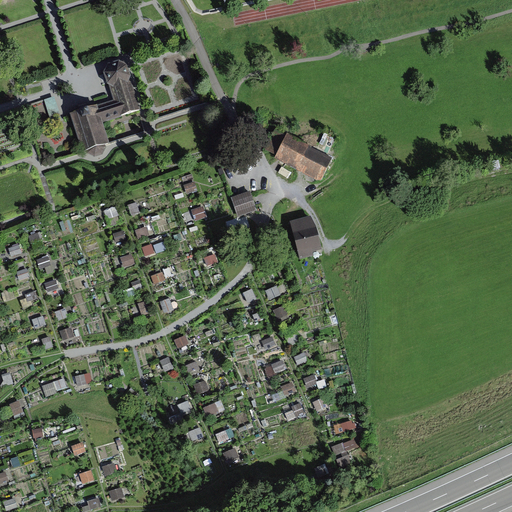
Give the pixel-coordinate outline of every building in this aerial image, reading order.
[(66,117),(80,163),(104,155),(97,131),(116,125),(134,119),(123,91),(126,84),(122,72),(113,69),(103,72),(99,80),(103,90),(109,93),(114,111),(85,120),(82,111),(66,117)] [(329,157),(280,135),(269,159),(318,181),(329,157)] [(247,194),(231,200),(237,218),(249,214),(250,219),(255,217),(247,194)] [(196,221),(208,217),(204,206),(193,209),(196,221)] [(308,217),(285,224),(299,261),(308,260),(307,255),(322,251),(314,227),(308,217)] [(136,229),(140,239),(151,235),(148,225),(136,229)] [(123,258),(126,267),(136,263),(132,254),(123,258)] [(152,276),(156,284),(168,278),(164,270),(152,276)] [(58,281),(47,284),(49,290),(59,288),(58,281)] [(271,299),(288,292),(284,283),(267,290),(271,299)] [(245,291),(248,302),(257,299),(254,289),(245,291)] [(170,298),(162,301),(166,312),(175,309),(170,298)] [(151,313),(149,303),(141,304),(142,314),(151,313)] [(279,319),(291,315),(287,305),(275,309),(279,319)] [(74,337),(72,328),(62,330),(64,339),(74,337)] [(180,348),(190,344),(186,336),(176,340),(180,348)] [(263,341),(266,351),(278,347),(274,336),(263,341)] [(269,376),(288,369),(285,360),(266,367),(269,376)] [(309,387),(318,383),(315,375),(306,379),(309,387)] [(47,396),(70,387),(66,377),(43,385),(47,396)] [(283,386),(287,396),(298,391),(294,381),(283,386)] [(318,410),(329,407),(326,397),(315,401),(318,410)] [(11,404),(16,415),(25,411),(20,400),(11,404)] [(223,400),(205,407),(208,417),(226,410),(223,400)] [(191,431),(193,440),(204,437),(202,428),(191,431)] [(228,430),(218,433),(220,441),(230,438),(228,430)] [(355,438),(333,446),(338,458),(360,449),(355,438)] [(338,459),(341,467),(355,463),(352,454),(338,459)] [(85,484),(97,480),(93,469),(81,473),(85,484)] [(0,483),(10,480),(7,471),(0,473),(0,483)] [(115,500),(123,497),(120,489),(111,492),(115,500)] [(7,509),(18,507),(17,498),(5,500),(7,509)]
